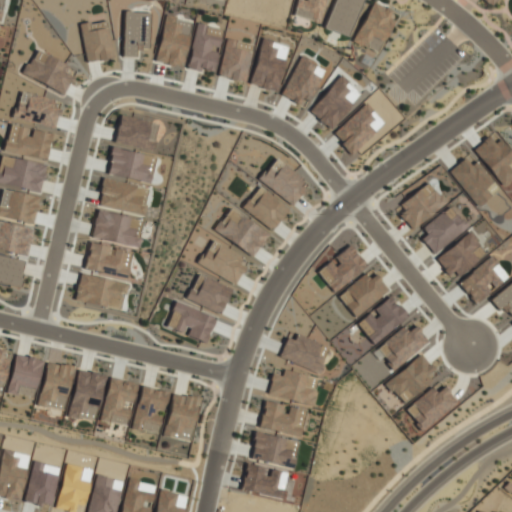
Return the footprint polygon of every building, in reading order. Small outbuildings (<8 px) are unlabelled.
[(296,0),(293,15),(319,23),(325,0),(296,0)] [(334,0),(323,27),(347,37),(362,0),(334,0)] [(122,57),(135,57),(135,49),(147,49),(147,12),(122,12),(122,57)] [(181,67),(190,21),(163,15),(154,62),(181,67)] [(84,62),(111,58),(107,26),(89,29),(88,22),(79,23),(84,62)] [(186,68),(212,72),(217,49),(221,28),(194,23),(186,68)] [(235,48),(236,41),(225,38),(217,76),(245,82),(251,51),(235,48)] [(60,103),(20,91),(12,117),(53,128),(60,103)] [(46,158),(50,132),(29,129),(29,127),(8,124),(4,152),(46,158)] [(493,145),(487,137),(472,149),(502,185),(511,176),(511,154),(499,140),(493,145)] [(0,183),(40,191),(45,164),(0,155),(0,183)] [(307,187),(276,158),(258,178),(290,206),(307,187)] [(470,166),(463,158),(447,172),(478,206),(498,188),(475,162),(470,166)] [(96,206),(142,215),(144,206),(141,205),(145,187),(102,178),(96,206)] [(398,203),(403,211),(399,214),(409,229),(445,205),(429,182),(398,203)] [(288,209),(258,186),(241,207),(271,231),(288,209)] [(0,216),(33,223),(38,196),(0,188),(0,216)] [(213,230),(252,256),(267,234),(228,207),(213,230)] [(421,228),(426,234),(420,238),(433,254),(465,229),(447,207),(421,228)] [(140,218),(95,211),(90,238),(136,246),(140,218)] [(0,249),(26,256),(32,229),(0,221),(0,249)] [(447,275),(453,270),(457,276),(477,260),(470,252),(478,244),(468,232),(434,259),(447,275)] [(234,284),(245,265),(237,261),(240,255),(210,239),(197,264),(234,284)] [(83,268),(123,278),(130,252),(111,247),(89,242),(83,268)] [(332,292),(366,267),(349,244),(331,257),(332,259),(316,270),(332,292)] [(23,262),(0,256),(0,282),(17,287),(23,262)] [(124,282),(79,272),(73,299),(118,310),(124,282)] [(185,299),(220,314),(231,288),(196,273),(185,299)] [(387,289),(374,274),(369,279),(363,273),(337,296),(355,317),(387,289)] [(511,313),(511,280),(489,300),(498,311),(503,308),(509,315),(511,313)] [(371,310),(371,311),(355,323),(372,344),(406,317),(389,296),(371,310)] [(165,326),(184,333),(184,334),(205,342),(215,316),(175,301),(165,326)] [(393,370),(428,342),(415,325),(407,332),(402,326),(375,348),(393,370)] [(278,357),(317,372),(322,358),(314,355),(319,343),(295,333),(293,340),(285,337),(278,357)] [(0,394),(9,352),(0,349),(0,394)] [(33,397),(41,360),(15,354),(6,391),(33,397)] [(383,380),(399,404),(438,377),(422,354),(383,380)] [(64,410),(71,366),(45,362),(38,405),(64,410)] [(67,416),(94,421),(103,375),(77,369),(67,416)] [(266,392),(311,406),(316,389),(312,388),(315,379),(282,369),(280,376),(272,373),(266,392)] [(126,426),(135,382),(108,377),(99,421),(126,426)] [(166,391),(140,386),(131,428),(156,433),(160,413),(162,413),(166,391)] [(431,387),(403,409),(421,431),(457,403),(443,386),(435,392),(431,387)] [(190,440),(197,397),(171,393),(163,436),(190,440)] [(258,427),(299,436),(305,409),(285,406),(285,405),(263,401),(258,427)] [(292,467),(294,458),(288,457),(292,441),(254,433),(249,458),(292,467)]
